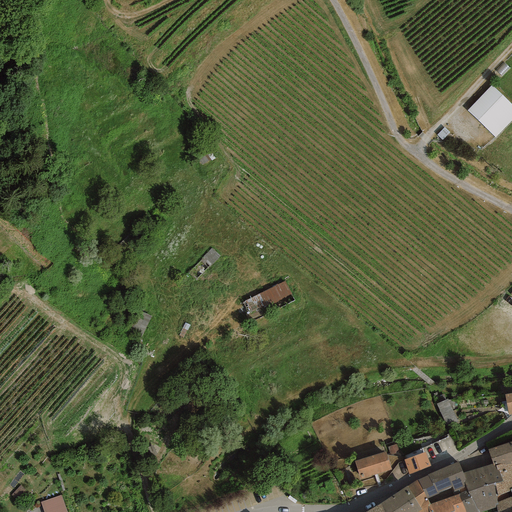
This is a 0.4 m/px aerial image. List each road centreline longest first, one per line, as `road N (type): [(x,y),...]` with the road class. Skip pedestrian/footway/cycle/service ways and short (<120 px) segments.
road 1 (residential): [(289,511),(344,510),(511,426)]
road 2 (track): [(511,43),(409,153)]
